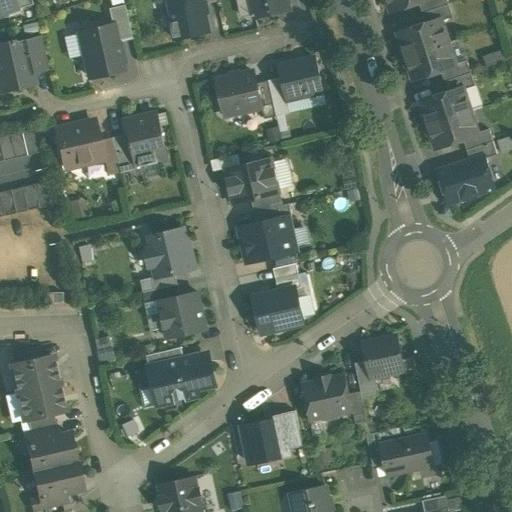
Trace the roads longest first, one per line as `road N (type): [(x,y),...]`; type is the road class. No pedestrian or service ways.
road 1 (residential): [(249,391),(177,81)]
road 2 (residential): [(115,485),(76,329),(0,331)]
road 3 (residential): [(249,391),(389,289)]
road 4 (residential): [(115,485),(249,391)]
road 5 (residential): [(42,112),(177,81)]
road 6 (residential): [(177,81),(172,63),(284,43)]
road 7 (tertiary): [(342,0),(382,123)]
road 8 (tertiary): [(474,406),(443,290)]
